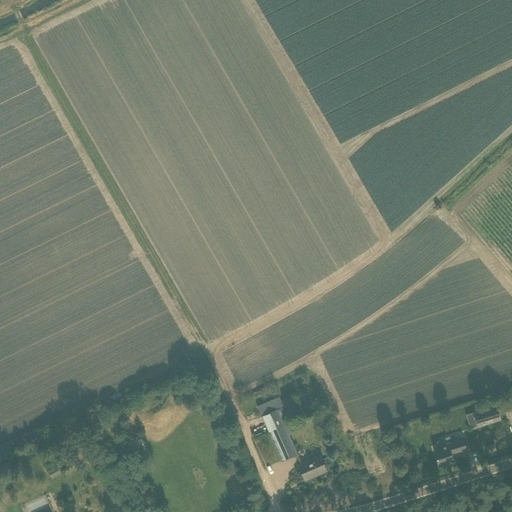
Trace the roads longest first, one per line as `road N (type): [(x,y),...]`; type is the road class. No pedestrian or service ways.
road 1 (track): [(278,511),(211,350),(11,0)]
road 2 (unclassified): [(345,511),(511,464)]
